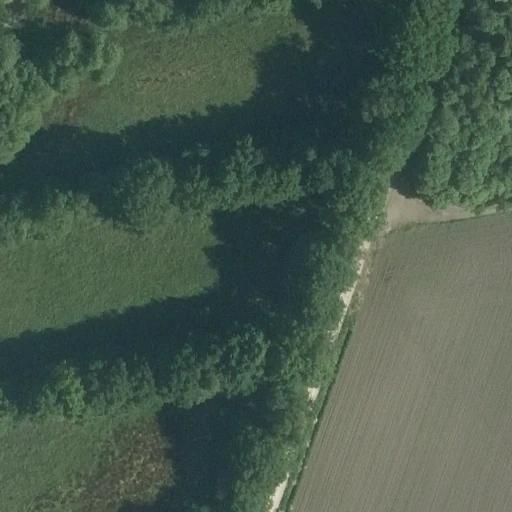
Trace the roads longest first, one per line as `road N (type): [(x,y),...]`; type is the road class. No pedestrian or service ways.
road 1 (unclassified): [(272,511),(379,201)]
road 2 (track): [(379,201),(450,0)]
road 3 (track): [(511,205),(445,217),(379,201)]
